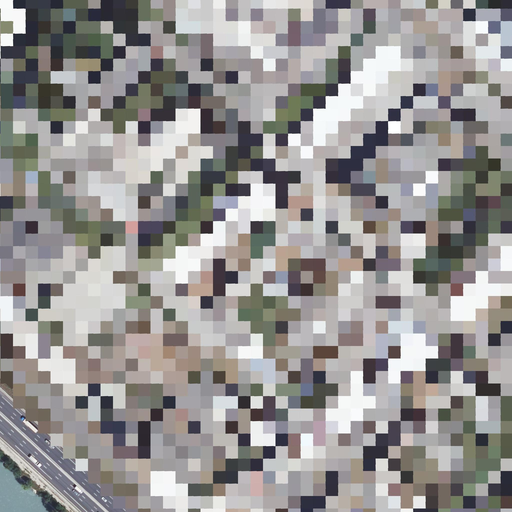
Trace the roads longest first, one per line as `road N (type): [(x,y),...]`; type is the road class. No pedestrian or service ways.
road 1 (tertiary): [(0,374),(144,511)]
road 2 (unknown): [(276,403),(402,277)]
road 3 (motorway): [(119,511),(0,401)]
road 4 (motorway): [(0,422),(96,511)]
